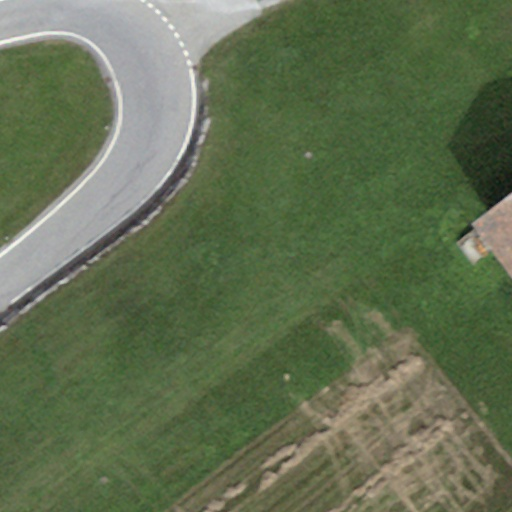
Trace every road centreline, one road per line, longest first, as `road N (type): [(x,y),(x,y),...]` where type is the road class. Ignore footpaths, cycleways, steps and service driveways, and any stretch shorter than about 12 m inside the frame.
road 1 (unclassified): [(0,286),(84,219),(144,156),(157,89),(144,47),(96,14),(34,15),(0,25)]
road 2 (track): [(144,47),(273,0)]
